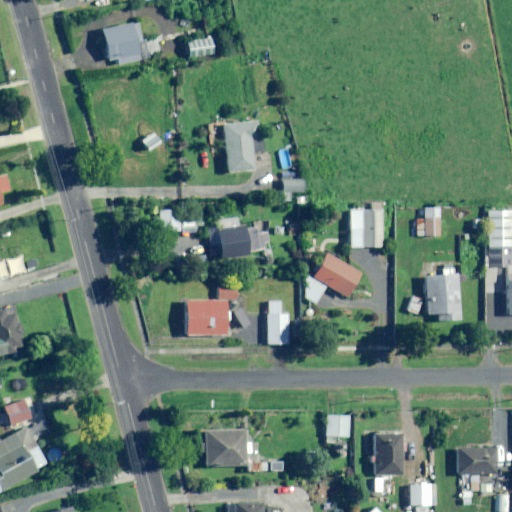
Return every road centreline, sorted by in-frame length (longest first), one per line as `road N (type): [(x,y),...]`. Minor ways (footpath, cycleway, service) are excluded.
road 1 (unclassified): [(121,381),(20,0)]
road 2 (residential): [(511,373),(121,381)]
road 3 (unclassified): [(155,511),(121,381)]
